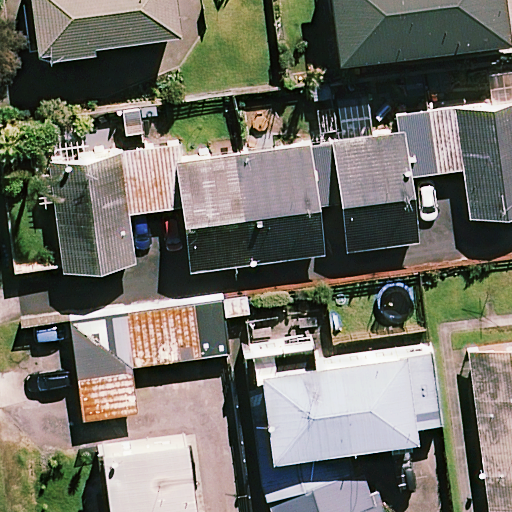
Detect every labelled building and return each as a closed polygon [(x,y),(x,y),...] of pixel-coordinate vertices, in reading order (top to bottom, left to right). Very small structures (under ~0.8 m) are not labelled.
[(173,23),(170,0),(27,0),(32,46),(88,40),(87,32),(173,23)] [(511,0),(288,0),(289,11),(327,7),(331,48),(492,32),(493,42),(511,39),(511,0)] [(511,216),(511,103),(460,110),(475,222),(511,216)] [(410,134),(337,143),(351,254),(424,245),(410,134)] [(180,164),(194,275),(329,257),(314,147),(180,164)] [(69,275),(141,267),(127,152),(55,161),(69,275)] [(237,358),(229,300),(75,320),(89,424),(143,417),(137,371),(237,358)] [(439,418),(429,342),(243,357),(257,468),(270,511),(382,511),(378,497),(368,500),(346,434),(439,418)] [(511,511),(511,346),(475,351),(495,511),(511,511)] [(113,511),(199,511),(190,438),(105,448),(113,511)]
